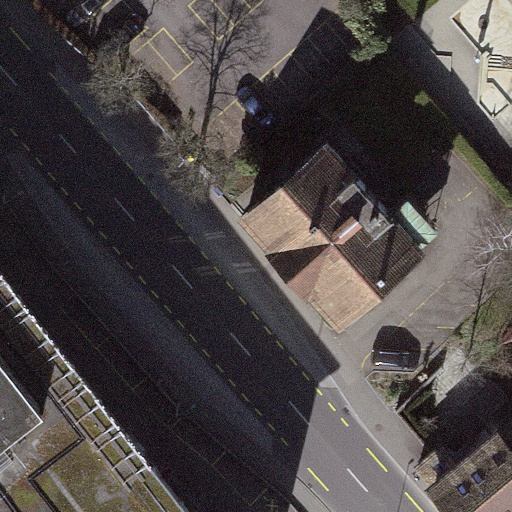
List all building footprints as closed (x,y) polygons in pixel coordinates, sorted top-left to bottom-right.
[(360,0),(372,14),(388,0),(360,0)] [(511,51),(486,21),(446,55),(478,93),(511,64),(511,51)] [(329,151),(245,224),(336,329),(420,256),(329,151)] [(0,511),(190,511),(0,269),(0,511)] [(511,511),(511,430),(436,494),(451,511),(511,511)]
